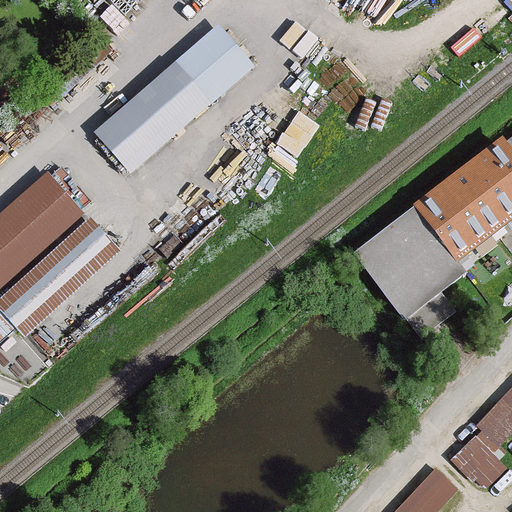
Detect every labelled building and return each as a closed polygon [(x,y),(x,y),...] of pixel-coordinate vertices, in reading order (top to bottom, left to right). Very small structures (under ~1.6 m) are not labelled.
[(222,32),(101,138),(129,169),(250,63),(222,32)] [(511,218),(511,164),(496,144),(415,207),(457,261),(511,218)] [(60,170),(0,223),(0,284),(91,204),(60,170)] [(467,274),(457,261),(415,207),(353,255),(405,322),(467,274)] [(89,224),(0,303),(0,306),(26,335),(116,254),(89,224)] [(0,312),(0,343),(16,330),(0,312)] [(511,389),(478,426),(499,446),(511,432),(511,389)] [(474,438),(452,458),(484,492),(505,472),(474,438)] [(442,474),(404,511),(442,511),(462,493),(442,474)]
